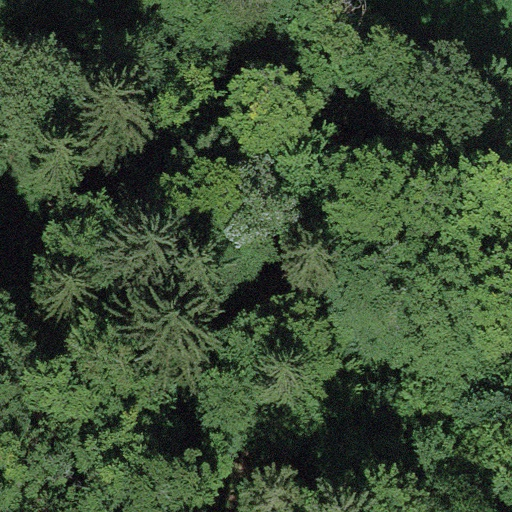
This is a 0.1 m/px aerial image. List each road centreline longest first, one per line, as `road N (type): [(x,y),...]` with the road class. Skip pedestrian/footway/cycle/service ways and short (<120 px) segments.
road 1 (track): [(292,0),(511,142)]
road 2 (track): [(0,350),(175,511)]
